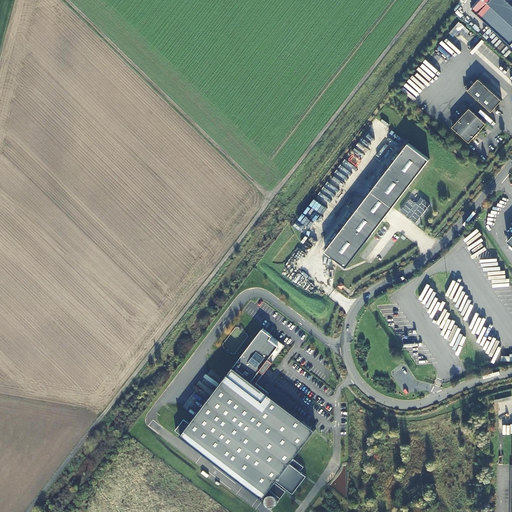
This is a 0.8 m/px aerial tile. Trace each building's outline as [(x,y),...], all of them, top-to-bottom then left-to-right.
[(490,0),(477,14),(511,45),(511,43),(511,4),(507,0),(490,0)] [(479,79),(468,90),(492,112),(502,100),(479,79)] [(457,122),(453,127),(469,142),(486,123),(470,108),(465,113),(457,122)] [(463,112),(456,120),(457,122),(465,113),(463,112)] [(408,143),(325,251),(347,267),(430,159),(408,143)] [(350,187),(354,183),(347,176),(343,181),(350,187)] [(374,249),(366,259),(372,263),(380,253),(374,249)] [(264,372),(285,345),(263,328),(228,373),(228,374),(224,379),(195,417),(190,423),(184,419),(175,430),(181,434),(181,435),(264,498),(265,498),(264,497),(270,490),(275,494),(274,495),(273,494),(272,494),(271,494),(269,494),(268,495),(267,496),(266,497),(266,498),(265,499),(265,500),(265,502),(266,503),(266,504),(267,505),(268,506),(269,506),(271,507),(272,507),(274,506),(275,506),(276,505),(277,504),(277,503),(278,502),(280,499),(286,491),(275,482),(277,481),(293,493),(307,476),(300,471),(304,466),(294,458),(316,429),(297,414),(291,409),(269,393),(270,393),(269,392),(269,393),(256,383),(262,375),(264,372)] [(486,356),(497,360),(500,352),(491,349),(493,345),(494,341),(491,340),(486,356)]
